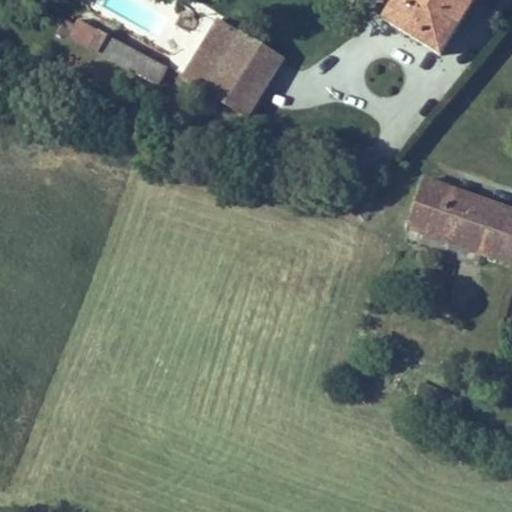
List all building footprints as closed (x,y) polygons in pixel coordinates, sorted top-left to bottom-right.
[(394,0),(384,17),(439,51),(469,0),(394,0)] [(217,19),(184,76),(205,88),(238,31),(217,19)] [(205,88),(250,113),(283,56),(238,31),(205,88)] [(105,35),(96,53),(157,85),(167,67),(105,35)] [(511,266),(511,212),(426,182),(409,230),(511,266)]
